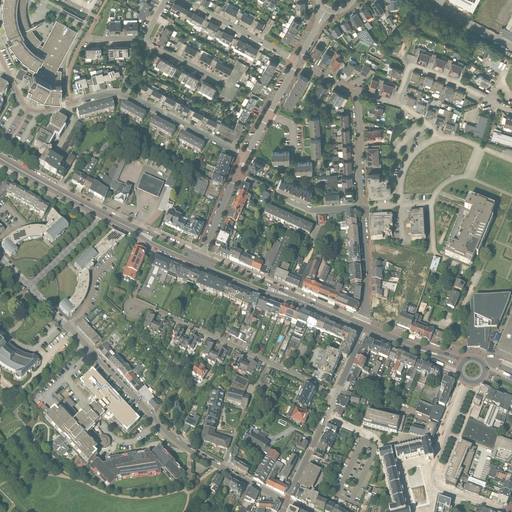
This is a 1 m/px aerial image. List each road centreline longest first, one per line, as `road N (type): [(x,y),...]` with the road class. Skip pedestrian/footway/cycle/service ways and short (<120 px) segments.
road 1 (residential): [(286,501),(175,440),(29,286)]
road 2 (residential): [(245,156),(118,93),(31,110),(0,56)]
road 3 (residential): [(336,393),(144,305),(131,310)]
road 4 (residential): [(457,318),(475,275),(433,253),(431,203)]
road 5 (residential): [(362,207),(313,211),(235,175)]
road 6 (residential): [(297,61),(188,0)]
road 7 (residential): [(492,102),(416,66),(397,100)]
